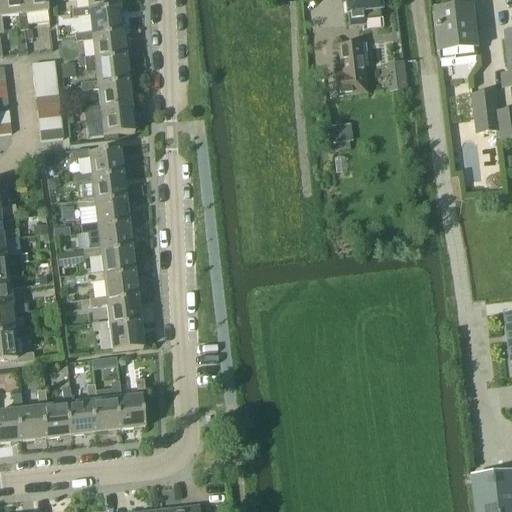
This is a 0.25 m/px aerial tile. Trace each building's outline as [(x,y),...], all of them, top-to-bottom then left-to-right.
[(2,18),(19,16),(22,16),(20,0),(0,0),(0,35),(4,35),(2,18)] [(45,0),(20,0),(22,16),(19,16),(21,32),(30,31),(29,26),(48,24),(49,28),(48,28),(48,29),(49,29),(47,13),(45,0)] [(82,0),(85,0),(87,10),(87,13),(119,10),(117,0),(62,0),(63,2),(82,0)] [(376,0),(346,0),(349,27),(363,25),(363,22),(379,21),(376,0)] [(470,8),(431,13),(436,54),(437,54),(438,62),(475,58),(473,40),(480,39),(478,23),(472,24),(471,18),(470,8)] [(88,18),(90,35),(90,38),(122,34),(119,10),(87,13),(87,10),(72,12),(73,19),(88,18)] [(275,17),(245,19),(247,51),(262,50),(263,62),(278,61),(275,17)] [(91,43),(93,60),(93,63),(125,59),(122,34),(90,38),(90,35),(74,36),(75,45),(91,43)] [(511,34),(502,36),(508,90),(511,89),(511,34)] [(25,46),(17,46),(18,57),(26,56),(25,46)] [(359,46),(338,48),(341,76),(333,77),(336,99),(365,96),(359,46)] [(93,60),(77,62),(78,69),(84,69),(85,74),(94,73),(95,77),(96,84),(96,87),(128,84),(125,59),(93,63),(93,60)] [(33,77),(54,74),(53,63),(32,66),(33,77)] [(55,85),(54,74),(33,77),(35,88),(55,85)] [(97,92),(99,108),(99,112),(130,108),(128,84),(96,87),(96,84),(80,86),(81,94),(97,92)] [(57,96),(55,85),(35,88),(36,99),(57,96)] [(493,94),(470,97),(474,137),(497,134),(495,115),(493,94)] [(58,108),(57,96),(36,99),(37,110),(58,108)] [(59,118),(58,108),(37,110),(39,121),(59,118)] [(99,108),(83,110),(83,111),(84,118),(85,126),(101,124),(102,137),(133,134),(130,108),(99,112),(99,108)] [(511,112),(495,115),(497,134),(497,136),(498,144),(511,142),(511,112)] [(0,125),(8,125),(7,114),(0,114),(0,125)] [(60,130),(59,118),(39,121),(40,132),(60,130)] [(0,136),(10,136),(8,125),(0,125),(0,136)] [(330,146),(352,143),(349,126),(328,129),(330,146)] [(62,141),(60,130),(40,132),(41,143),(62,141)] [(88,158),(90,175),(90,180),(122,177),(119,151),(87,155),(87,150),(70,152),(71,160),(88,158)] [(90,184),(92,200),(93,205),(124,201),(122,177),(90,180),(90,175),(73,177),(74,186),(90,184)] [(58,181),(47,183),(48,194),(55,193),(59,188),(58,181)] [(93,208),(95,225),(96,230),(127,226),(124,201),(93,205),(92,200),(76,202),(77,210),(93,208)] [(0,216),(16,215),(15,206),(0,208),(0,216)] [(0,237),(2,237),(3,242),(19,240),(18,231),(1,233),(0,221),(0,237)] [(95,225),(79,227),(80,235),(86,234),(88,251),(98,250),(99,254),(130,251),(127,226),(96,230),(95,225)] [(34,238),(47,236),(46,227),(33,229),(34,238)] [(0,262),(5,262),(6,265),(22,263),(21,256),(5,258),(3,242),(2,237),(0,237),(0,262)] [(99,258),(101,274),(102,279),(133,275),(130,251),(99,254),(98,250),(88,251),(82,252),(83,260),(99,258)] [(0,287),(8,286),(9,291),(25,289),(24,281),(8,283),(6,265),(5,262),(0,262),(0,287)] [(102,282),(104,299),(105,304),(136,300),(133,275),(102,279),(101,274),(85,276),(86,284),(102,282)] [(391,349),(423,345),(416,280),(383,284),(391,349)] [(11,307),(9,291),(8,286),(0,287),(0,312),(11,311),(12,315),(28,313),(27,305),(11,307)] [(105,304),(104,299),(88,300),(89,309),(105,308),(107,323),(108,328),(139,325),(136,300),(105,304)] [(0,337),(14,335),(15,340),(30,338),(30,330),(14,332),(12,315),(11,311),(0,312),(0,337)] [(108,328),(107,323),(91,325),(92,334),(108,332),(111,354),(142,350),(139,325),(108,328)] [(17,356),(15,340),(14,335),(0,337),(0,363),(17,361),(17,365),(34,363),(33,354),(17,356)] [(137,399),(121,401),(116,402),(119,432),(145,429),(141,399),(145,398),(143,381),(135,382),(137,399)] [(97,404),(91,404),(95,435),(119,432),(116,402),(121,401),(119,384),(111,385),(112,392),(96,393),(97,404)] [(88,405),(72,406),(67,407),(70,437),(95,435),(91,404),(97,404),(96,393),(95,387),(86,388),(88,405)] [(64,408),(47,409),(42,410),(45,440),(70,437),(67,407),(72,406),(70,390),(62,390),(64,408)] [(42,410),(47,409),(45,392),(37,393),(39,410),(22,412),(18,413),(21,443),(45,440),(42,410)] [(18,413),(22,412),(20,395),(13,396),(15,413),(0,414),(0,445),(21,443),(18,413)] [(511,511),(511,472),(462,478),(466,511),(511,511)]
